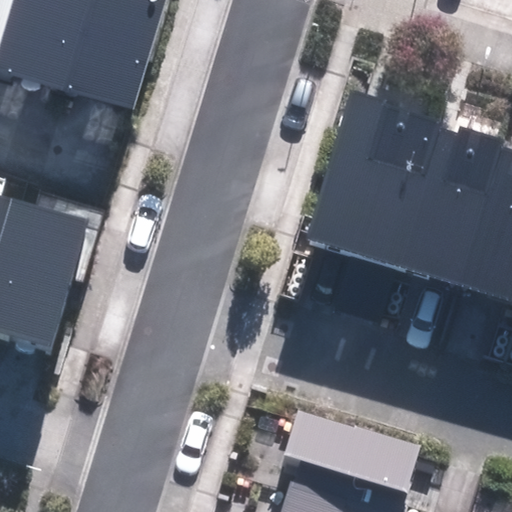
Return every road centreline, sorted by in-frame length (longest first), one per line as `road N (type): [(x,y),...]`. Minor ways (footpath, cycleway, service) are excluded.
road 1 (residential): [(177,317),(511,417)]
road 2 (residential): [(177,317),(274,0)]
road 3 (residential): [(133,460),(177,317)]
road 4 (residential): [(0,419),(133,460)]
